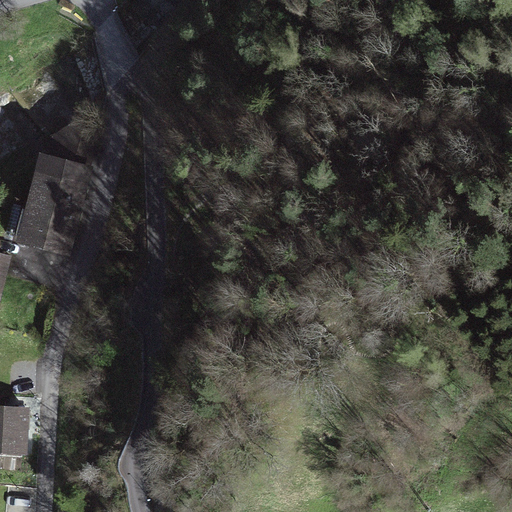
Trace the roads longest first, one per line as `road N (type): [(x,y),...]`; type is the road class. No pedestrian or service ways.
road 1 (residential): [(37,511),(48,312),(122,79)]
road 2 (residential): [(122,79),(144,123),(119,462),(139,511)]
